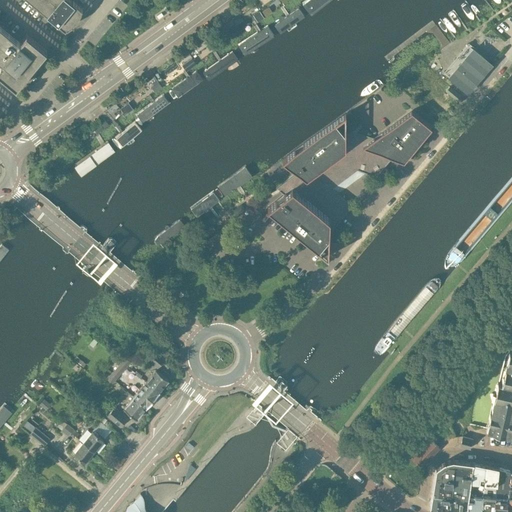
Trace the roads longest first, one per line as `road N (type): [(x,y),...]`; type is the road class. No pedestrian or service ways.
road 1 (tertiary): [(8,184),(198,339)]
road 2 (secondary): [(99,92),(224,0)]
road 3 (secondary): [(203,0),(91,81)]
road 4 (residential): [(415,511),(440,455),(511,453)]
road 5 (tertiary): [(99,511),(178,416)]
